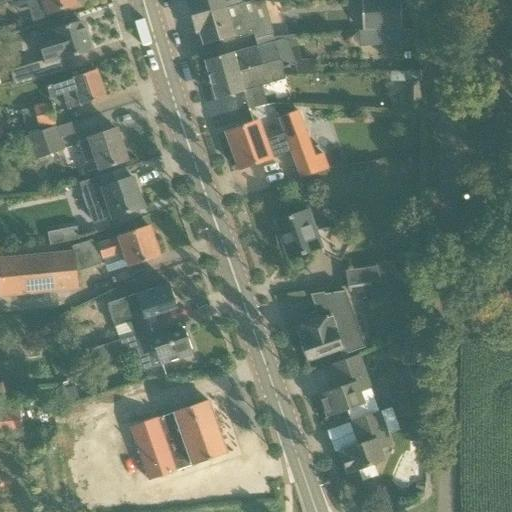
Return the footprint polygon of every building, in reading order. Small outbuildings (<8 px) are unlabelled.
[(43,0),(47,14),(76,5),(74,0),(43,0)] [(185,0),(190,17),(225,7),(223,0),(185,0)] [(360,0),(362,31),(402,28),(400,0),(360,0)] [(226,9),(225,7),(190,17),(195,34),(199,33),(203,45),(219,40),(220,44),(253,35),(244,3),(226,9)] [(36,36),(45,65),(90,51),(81,22),(52,31),(53,31),(36,36)] [(275,41),(273,37),(273,34),(254,39),(256,46),(204,61),(209,81),(280,60),(283,68),(292,65),(285,41),(279,39),(275,41)] [(283,68),(280,60),(209,81),(215,100),(261,87),(286,79),(283,68)] [(11,70),(15,87),(44,78),(39,62),(11,70)] [(72,109),(80,106),(105,97),(96,70),(70,78),(71,79),(47,86),(49,99),(67,93),(72,109)] [(406,111),(421,111),(421,82),(406,82),(406,111)] [(39,128),(55,125),(51,103),(35,106),(39,128)] [(306,108),(288,115),(279,118),(285,136),(267,143),(259,120),(225,133),(238,170),(272,159),(291,152),(301,178),(328,168),(306,108)] [(37,158),(64,150),(55,126),(29,135),(37,158)] [(93,152),(99,170),(127,161),(116,129),(88,137),(88,139),(77,142),(81,156),(93,152)] [(143,207),(133,178),(129,179),(125,168),(79,183),(85,202),(88,210),(96,207),(101,221),(143,207)] [(289,259),(318,250),(341,261),(351,238),(329,227),(311,231),(304,212),(275,222),(276,225),(274,225),(278,248),(279,248),(278,242),(282,241),(289,259)] [(77,224),(62,227),(64,240),(79,237),(77,224)] [(98,244),(103,259),(123,252),(127,266),(159,256),(149,226),(117,237),(117,238),(98,244)] [(104,262),(103,259),(98,244),(94,246),(92,239),(71,247),(73,253),(0,260),(0,296),(77,289),(76,272),(104,262)] [(370,283),(372,301),(412,295),(409,277),(370,283)] [(135,334),(159,326),(155,315),(177,308),(169,284),(107,305),(114,326),(131,320),(135,334)] [(305,317),(307,324),(297,328),(302,342),(300,343),(307,361),(342,348),(341,345),(352,341),(349,332),(360,328),(353,308),(331,316),(321,319),(318,313),(305,317)] [(184,330),(169,335),(163,337),(159,326),(135,334),(119,340),(123,353),(140,347),(147,370),(193,354),(184,330)] [(327,417),(346,411),(364,404),(360,393),(371,389),(358,355),(330,365),(338,388),(319,395),(327,417)] [(174,413),(166,415),(157,419),(157,418),(130,427),(149,481),(227,454),(208,400),(173,412),(174,413)] [(19,405),(0,407),(0,429),(22,427),(19,405)] [(350,422),(358,445),(339,451),(347,474),(358,471),(362,481),(377,476),(373,465),(384,461),(380,450),(391,446),(379,412),(350,422)]
